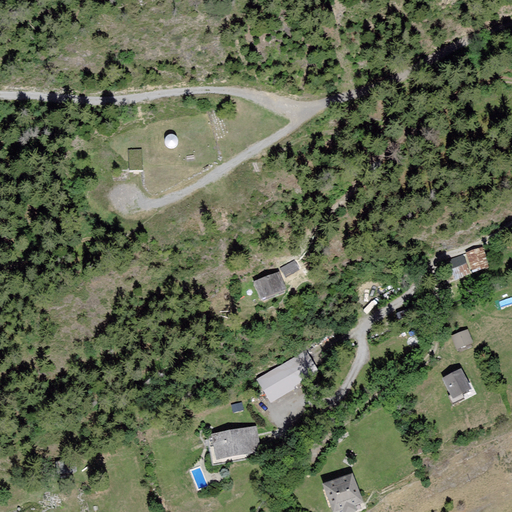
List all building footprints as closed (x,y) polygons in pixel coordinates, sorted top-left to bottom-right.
[(179,143),(179,141),(177,139),(175,137),(172,137),(170,137),(168,138),(166,139),(165,142),(164,144),(165,146),(166,148),(167,150),(169,151),(172,151),(174,151),(176,150),(178,148),(179,146),(179,143)] [(448,260),(455,280),(490,267),(482,247),(448,260)] [(279,275),(254,285),(261,305),(286,295),(279,275)] [(468,329),(451,336),(457,351),(474,344),(468,329)] [(308,349),(257,380),(271,403),(322,373),(308,349)] [(461,368),(442,378),(453,399),(472,388),(461,368)] [(242,402),(231,405),(234,413),(244,410),(242,402)] [(257,426),(211,434),(216,459),(261,451),(257,426)] [(352,472),(322,484),(332,511),(339,511),(364,503),(352,472)]
